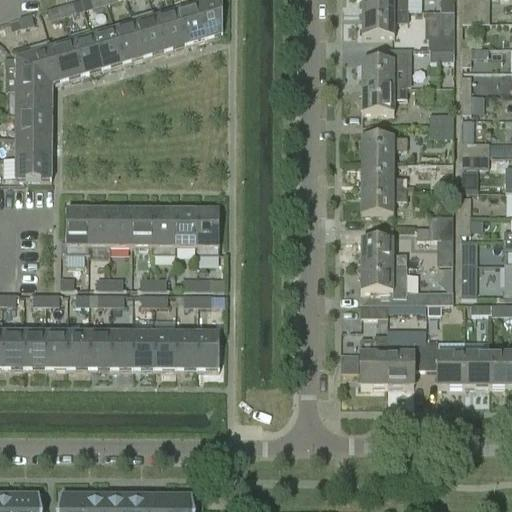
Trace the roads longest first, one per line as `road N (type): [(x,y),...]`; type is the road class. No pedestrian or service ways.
road 1 (residential): [(308,446),(310,0)]
road 2 (residential): [(0,451),(308,446)]
road 3 (residential): [(511,445),(308,446)]
